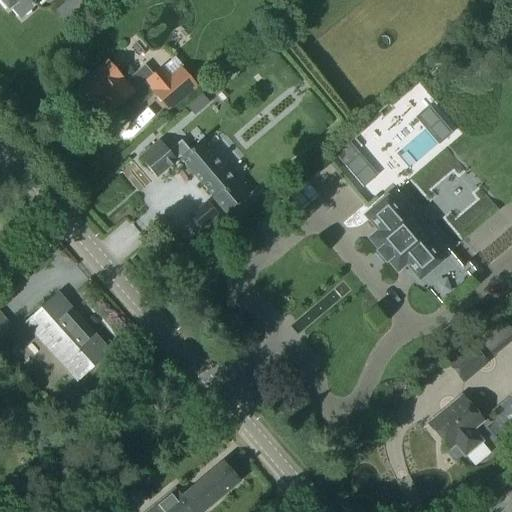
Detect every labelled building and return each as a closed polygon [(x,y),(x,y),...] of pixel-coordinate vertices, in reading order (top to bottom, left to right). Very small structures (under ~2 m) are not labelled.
[(0,0),(0,1),(8,10),(11,8),(21,20),(44,0),(0,0)] [(106,62),(77,88),(93,105),(97,101),(109,114),(131,95),(141,86),(144,83),(152,92),(156,89),(169,77),(161,68),(153,76),(144,66),(133,77),(126,84),(123,81),(106,62)] [(169,77),(156,89),(156,90),(172,108),(196,88),(181,71),(179,69),(169,77)] [(200,93),(185,107),(194,117),(209,104),(200,93)] [(158,139),(138,156),(155,176),(175,159),(175,158),(178,155),(180,157),(179,157),(212,196),(211,196),(225,212),(240,199),(228,185),(234,180),(199,140),(188,149),(180,139),(167,150),(158,139)] [(393,191),(368,213),(381,228),(371,237),(403,272),(411,265),(424,280),(451,257),(393,191)] [(431,210),(439,227),(453,220),(445,204),(431,210)] [(58,293),(23,324),(75,382),(110,351),(58,293)] [(0,314),(0,333),(10,325),(0,314)] [(468,347),(447,365),(462,383),(484,365),(468,347)] [(460,399),(428,426),(448,450),(454,446),(463,457),(479,444),(470,432),(480,424),(460,399)] [(201,511),(237,483),(222,465),(181,499),(175,491),(150,511),(201,511)] [(115,511),(125,511),(130,508),(122,498),(111,506),(115,511)]
